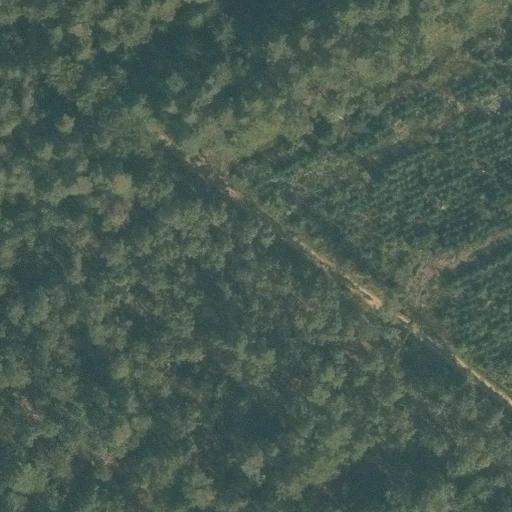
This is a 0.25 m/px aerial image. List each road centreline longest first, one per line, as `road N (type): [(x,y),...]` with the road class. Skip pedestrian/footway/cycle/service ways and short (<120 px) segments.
road 1 (track): [(511,423),(210,195)]
road 2 (track): [(210,195),(0,35)]
road 3 (unknown): [(0,308),(210,195)]
